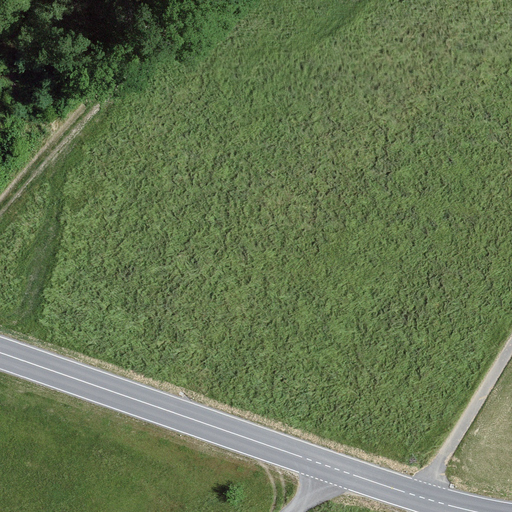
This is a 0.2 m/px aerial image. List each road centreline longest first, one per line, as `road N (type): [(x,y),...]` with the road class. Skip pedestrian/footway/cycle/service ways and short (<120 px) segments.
road 1 (secondary): [(477,511),(0,352)]
road 2 (track): [(0,207),(180,0)]
road 3 (track): [(421,497),(511,344)]
